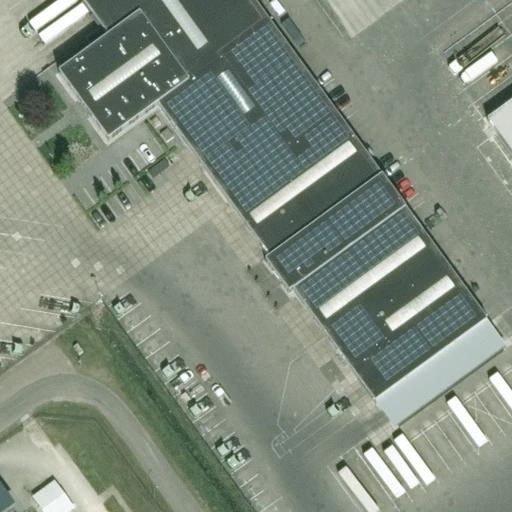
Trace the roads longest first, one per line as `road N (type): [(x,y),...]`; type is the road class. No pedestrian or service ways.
road 1 (unknown): [(302,511),(227,389),(158,298),(70,241),(0,225)]
road 2 (unclassified): [(0,420),(44,388),(92,392),(188,511)]
